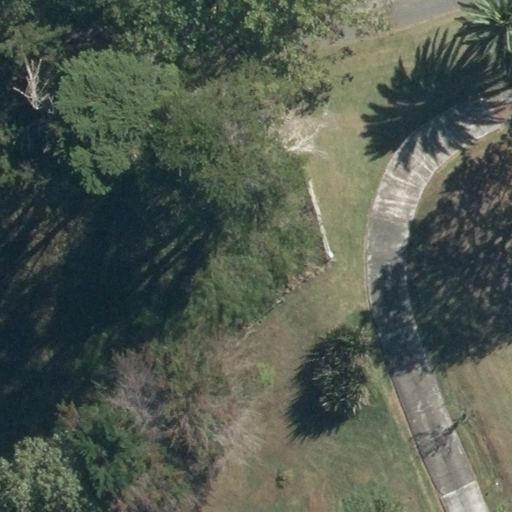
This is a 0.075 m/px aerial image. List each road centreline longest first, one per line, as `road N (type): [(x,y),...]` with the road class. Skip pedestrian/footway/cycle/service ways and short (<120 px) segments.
road 1 (track): [(467,511),(374,240),(386,167),(499,73),(511,50)]
road 2 (track): [(0,51),(217,53),(444,0)]
